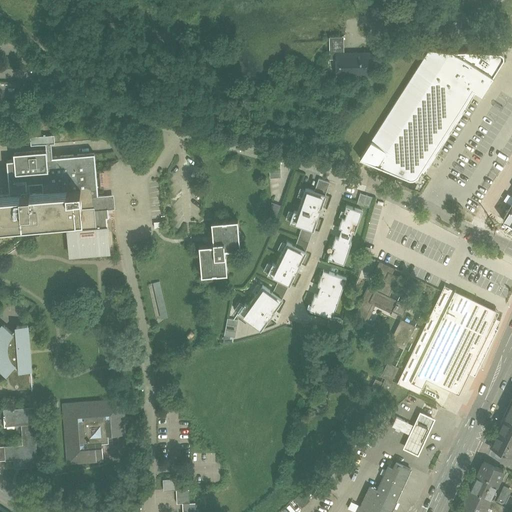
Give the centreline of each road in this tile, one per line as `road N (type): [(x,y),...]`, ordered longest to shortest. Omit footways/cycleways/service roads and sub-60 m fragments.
road 1 (unclassified): [(271,151),(35,66)]
road 2 (unclassified): [(511,250),(343,175)]
road 3 (residential): [(292,0),(291,92),(271,151)]
road 4 (residential): [(343,175),(290,318)]
road 5 (unclassified): [(497,0),(433,27),(351,25)]
